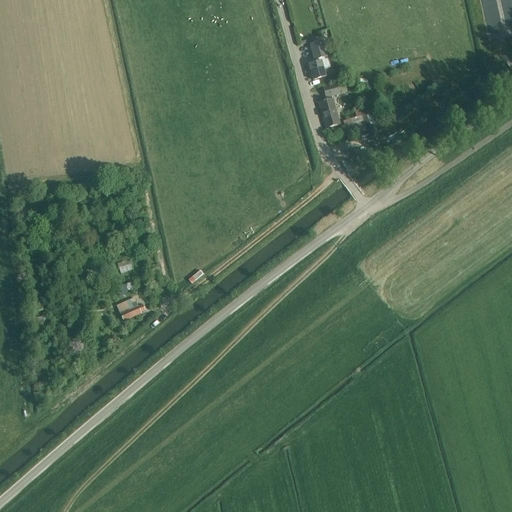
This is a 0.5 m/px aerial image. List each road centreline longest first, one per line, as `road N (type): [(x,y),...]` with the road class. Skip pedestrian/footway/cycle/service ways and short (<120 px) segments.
road 1 (unclassified): [(0,501),(370,204)]
road 2 (unclassified): [(370,204),(317,133),(280,0)]
road 3 (unclassified): [(370,204),(511,95)]
road 4 (unclassified): [(370,204),(413,190),(511,127)]
